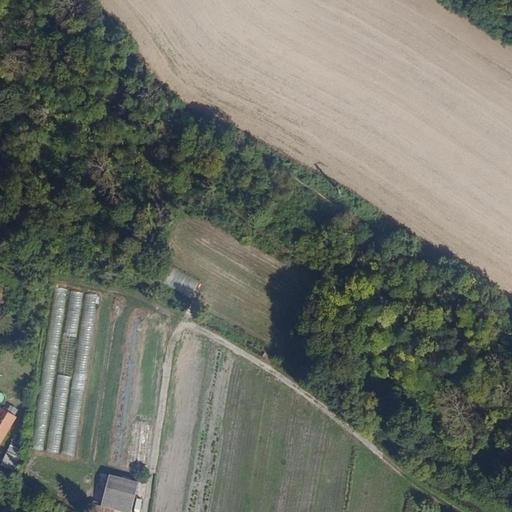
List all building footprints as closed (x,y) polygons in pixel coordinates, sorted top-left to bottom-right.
[(172,265),(163,282),(191,298),(200,281),(172,265)] [(68,292),(54,290),(30,448),(44,450),(68,292)] [(83,294),(68,292),(44,450),(59,452),(83,294)] [(99,297),(83,294),(59,452),(75,455),(99,301),(99,297)] [(113,303),(99,301),(75,455),(89,457),(110,318),(113,303)] [(129,321),(110,318),(89,457),(108,460),(129,321)] [(166,322),(146,319),(125,471),(146,473),(166,322)] [(174,511),(201,339),(180,336),(153,511),(174,511)] [(0,446),(18,418),(0,407),(0,446)] [(15,469),(20,456),(7,451),(2,464),(15,469)] [(106,475),(104,488),(134,494),(136,481),(106,475)] [(104,488),(100,506),(112,508),(113,503),(132,506),(134,494),(104,488)] [(91,502),(89,511),(111,511),(112,508),(100,506),(96,505),(97,503),(91,502)]
